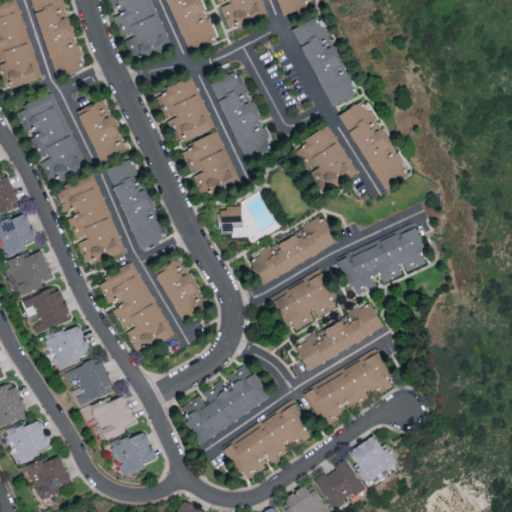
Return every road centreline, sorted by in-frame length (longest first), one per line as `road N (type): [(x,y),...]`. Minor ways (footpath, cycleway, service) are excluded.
road 1 (residential): [(406,413),(391,412),(250,502),(206,499),(182,479),(149,399),(93,316),(0,130)]
road 2 (residential): [(149,399),(215,362),(235,329),(234,312),(80,0)]
road 3 (residential): [(182,479),(163,495),(139,499),(103,486),(0,322)]
